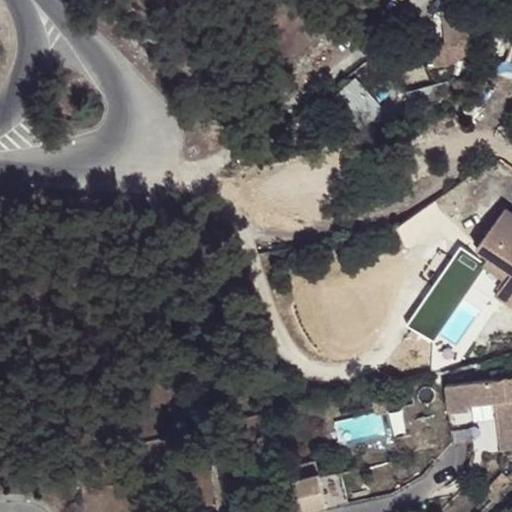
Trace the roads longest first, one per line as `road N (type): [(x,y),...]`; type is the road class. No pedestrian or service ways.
road 1 (residential): [(0,165),(102,163),(126,132),(120,90),(44,0)]
road 2 (residential): [(22,0),(34,57),(15,104),(0,115)]
